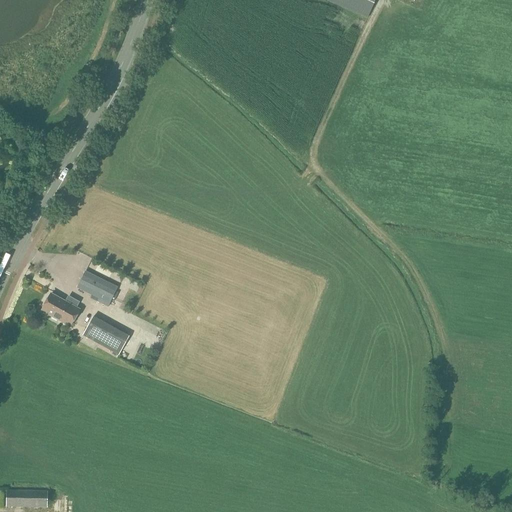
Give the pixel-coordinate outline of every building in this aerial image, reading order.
[(114,273),(168,300),(173,291),(157,283),(158,281),(141,273),(147,260),(119,246),(113,259),(97,251),(96,253),(94,252),(89,262),(103,269),(100,274),(111,279),(114,273)] [(86,271),(77,289),(98,299),(96,301),(108,307),(109,304),(117,286),(86,271)] [(182,308),(198,308),(197,293),(181,294),(182,308)] [(70,327),(80,310),(52,294),(42,311),(70,327)] [(110,348),(121,354),(129,339),(118,333),(116,332),(116,331),(93,318),(84,333),(110,348)] [(48,491),(7,490),(6,507),(48,508),(48,491)] [(58,511),(59,499),(50,499),(50,511),(41,511),(40,511),(58,511)]
